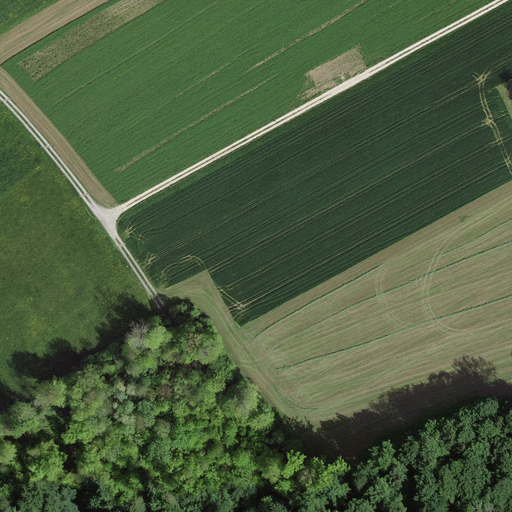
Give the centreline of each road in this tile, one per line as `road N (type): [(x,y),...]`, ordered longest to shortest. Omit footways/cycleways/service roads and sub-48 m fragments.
road 1 (track): [(0,95),(102,217),(292,511)]
road 2 (track): [(502,0),(102,217)]
